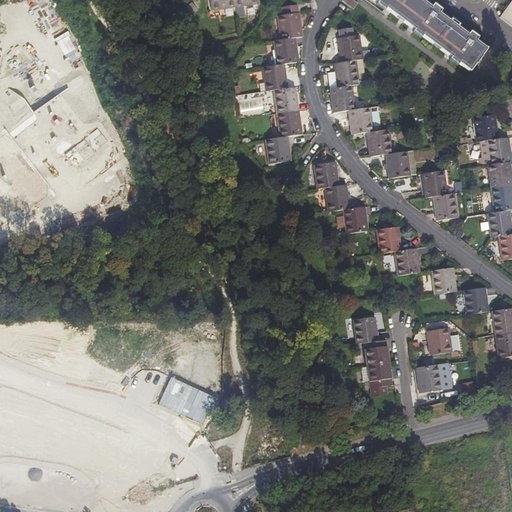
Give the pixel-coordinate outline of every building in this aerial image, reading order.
[(236,6),(235,0),(209,0),(211,10),(236,6)] [(352,0),(341,0),(340,1),(352,10),(357,3),(352,0)] [(437,14),(439,12),(432,6),(429,9),(417,0),(371,0),(376,4),(376,5),(379,8),(383,10),(384,9),(412,31),(412,33),(415,35),(419,38),(420,37),(449,59),(449,61),(453,63),(456,66),(457,64),(468,72),(485,50),(474,42),(476,39),(468,33),(466,36),(437,14)] [(511,0),(498,19),(511,29),(511,0)] [(280,40),(295,38),(302,37),(299,13),(276,16),(280,40)] [(341,63),(355,61),(363,60),(360,35),(338,38),(341,63)] [(295,38),(280,40),(273,41),(277,66),(284,65),(298,63),(295,38)] [(355,61),(341,63),(334,64),(337,88),(352,86),(358,85),(355,61)] [(284,65),(277,66),(262,68),(265,92),(273,91),(288,89),(284,65)] [(352,86),(337,88),(329,89),(332,113),(347,112),(355,110),(352,86)] [(288,89),(273,91),(276,114),(298,111),(295,88),(288,89)] [(88,136),(58,96),(34,113),(49,132),(41,138),(24,152),(40,174),(56,161),(88,136)] [(355,110),(347,112),(350,136),(365,134),(373,133),(370,108),(368,109),(355,110)] [(280,139),(287,138),(302,135),(298,111),(276,114),(280,139)] [(485,141),(498,139),(495,118),(495,115),(472,118),(475,143),(485,141)] [(373,133),(365,134),(369,157),(383,155),(391,154),(388,131),(373,133)] [(287,138),(280,139),(265,141),(268,164),(290,161),(287,138)] [(498,139),(485,141),(488,166),(509,163),(511,163),(507,138),(498,139)] [(391,154),(383,155),(386,179),(409,176),(406,152),(391,154)] [(324,189),(339,187),(335,163),(313,166),(317,191),(324,189)] [(511,183),(509,163),(488,166),(487,166),(490,189),(511,186),(511,183)] [(431,198),(446,196),(442,172),(421,175),(420,175),(424,199),(431,198)] [(339,187),(324,189),(327,214),(342,212),(350,210),(346,186),(339,187)] [(511,186),(490,189),(494,213),(508,211),(511,210),(511,186)] [(446,196),(431,198),(434,222),(456,218),(453,195),(446,196)] [(350,210),(342,212),(346,236),(368,232),(365,208),(350,210)] [(508,211),(494,213),(486,214),(489,239),(497,238),(511,236),(508,211)] [(394,253),(401,252),(398,228),(376,231),(379,256),(394,253)] [(511,235),(511,236),(497,238),(500,262),(511,260),(511,235)] [(401,252),(394,253),(398,278),(420,275),(416,250),(401,252)] [(457,293),(453,270),(431,273),(434,296),(457,293)] [(466,317),(488,313),(484,289),(463,292),(466,317)] [(494,336),(511,333),(511,309),(491,313),(494,336)] [(362,344),(378,342),(374,317),(352,321),(356,345),(362,344)] [(59,323),(42,323),(42,337),(60,337),(59,323)] [(0,349),(9,350),(11,327),(0,325),(0,349)] [(75,340),(87,337),(84,325),(72,328),(75,340)] [(187,343),(213,342),(213,328),(187,328),(187,343)] [(451,353),(448,330),(426,333),(430,357),(451,353)] [(511,333),(494,336),(498,359),(511,357),(511,333)] [(378,342),(362,344),(363,350),(363,352),(365,367),(388,364),(385,348),(384,347),(383,341),(378,342)] [(52,360),(53,346),(34,344),(33,358),(52,360)] [(165,375),(166,364),(138,362),(137,373),(165,375)] [(122,373),(122,364),(101,363),(100,373),(122,373)] [(388,364),(365,367),(367,382),(369,383),(369,389),(390,386),(389,379),(390,378),(388,364)] [(438,367),(416,370),(420,394),(442,391),(438,367)] [(52,370),(53,382),(64,381),(63,369),(52,370)] [(15,401),(2,401),(2,411),(5,411),(5,424),(16,424),(15,401)] [(198,403),(198,417),(209,418),(210,403),(198,403)] [(29,442),(29,422),(17,421),(16,442),(29,442)]
